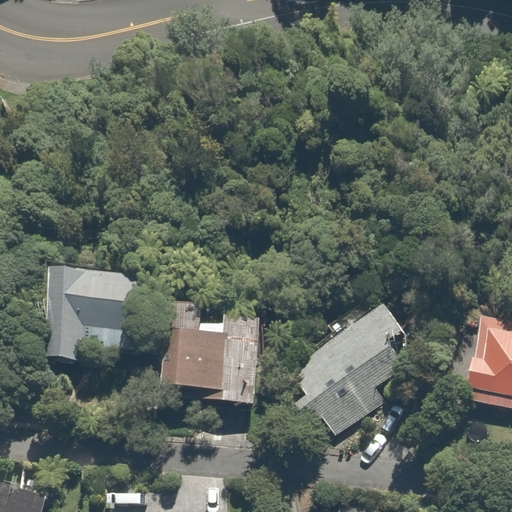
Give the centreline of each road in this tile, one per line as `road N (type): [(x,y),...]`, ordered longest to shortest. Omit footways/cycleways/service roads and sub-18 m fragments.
road 1 (residential): [(0,448),(417,486)]
road 2 (residential): [(238,8),(72,40),(0,26)]
